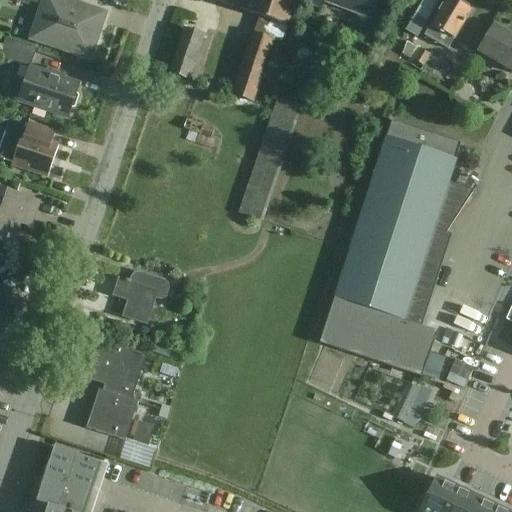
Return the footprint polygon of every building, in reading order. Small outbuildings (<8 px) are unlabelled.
[(102,16),(52,0),(4,0),(28,7),(30,4),(43,8),(33,39),(88,57),(92,46),(95,47),(101,30),(98,29),(102,16)] [(285,26),(294,0),(217,0),(217,3),(259,18),(254,33),(232,96),(252,103),(269,54),(274,39),(280,41),(285,26)] [(376,0),(306,0),(305,3),(320,9),(323,2),(369,19),(376,0)] [(432,0),(422,0),(404,31),(416,38),(437,3),(432,0)] [(444,0),(429,26),(423,36),(447,50),(453,40),(469,12),(468,11),(466,4),(460,1),(452,2),(449,0),(444,0)] [(511,72),(511,36),(495,26),(479,54),(511,72)] [(188,82),(204,36),(182,28),(166,74),(188,82)] [(4,39),(0,50),(0,56),(29,67),(35,50),(4,39)] [(418,50),(406,42),(402,55),(411,60),(413,61),(423,67),(430,56),(419,49),(418,50)] [(79,85),(30,69),(19,104),(67,120),(69,112),(75,109),(78,98),(76,94),(79,85)] [(262,223),(301,108),(276,99),(237,214),(262,223)] [(185,119),(182,129),(189,131),(185,140),(211,149),(214,140),(209,139),(213,130),(201,126),(202,125),(185,119)] [(458,186),(449,184),(453,170),(456,161),(462,145),(390,120),(384,138),(332,298),(334,298),(318,345),(420,378),(436,332),(421,327),(450,239),(451,235),(446,233),(473,192),(469,190),(463,186),(460,183),(458,186)] [(51,144),(55,133),(28,124),(24,135),(21,135),(20,137),(5,132),(0,147),(0,159),(12,164),(11,167),(47,179),(58,146),(51,144)] [(35,217),(40,203),(0,189),(0,242),(14,248),(25,214),(35,217)] [(118,280),(113,296),(128,300),(123,317),(146,324),(154,299),(160,301),(165,298),(168,289),(167,284),(163,281),(139,273),(133,273),(130,277),(128,283),(118,280)] [(0,319),(10,290),(0,286),(0,319)] [(183,291),(176,297),(183,305),(190,299),(183,291)] [(511,324),(511,327),(503,343),(511,348),(511,315),(508,313),(505,320),(511,324)] [(154,325),(151,334),(159,336),(162,328),(154,325)] [(98,391),(86,429),(125,441),(128,432),(134,412),(137,404),(130,402),(146,356),(136,352),(100,340),(87,379),(106,386),(104,393),(98,391)] [(154,347),(152,353),(177,363),(180,356),(181,350),(171,346),(157,340),(154,347)] [(448,373),(445,381),(462,388),(465,381),(448,373)] [(444,384),(442,388),(457,395),(458,391),(444,384)] [(419,387),(410,409),(420,414),(430,391),(419,387)] [(161,406),(158,418),(166,420),(169,408),(161,406)] [(409,410),(403,424),(413,429),(419,414),(409,410)] [(131,444),(135,445),(147,448),(147,447),(154,427),(138,422),(131,444)] [(392,443),(386,456),(394,459),(400,446),(392,443)] [(84,511),(97,474),(104,476),(107,466),(53,448),(48,464),(53,466),(50,475),(44,473),(43,477),(49,479),(46,489),(40,487),(31,511),(84,511)] [(436,479),(419,511),(443,511),(455,488),(436,479)] [(455,488),(443,511),(467,511),(475,498),(455,488)] [(475,498),(467,511),(492,511),(494,507),(475,498)]
